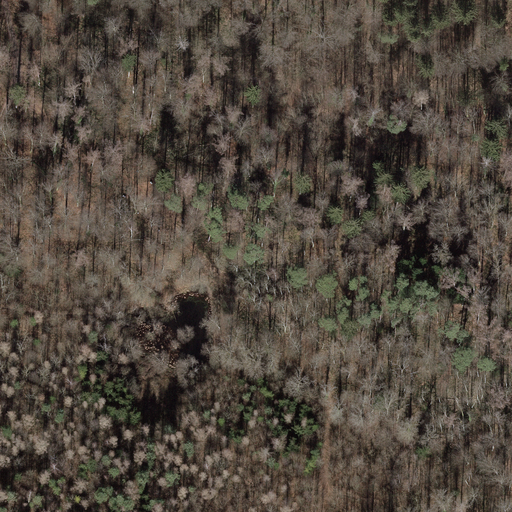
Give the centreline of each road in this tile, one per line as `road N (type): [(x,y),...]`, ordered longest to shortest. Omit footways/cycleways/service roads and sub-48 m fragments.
road 1 (track): [(19,84),(45,124),(150,198),(198,253),(315,350),(330,383),(333,427),(319,482),(324,511)]
road 2 (track): [(411,511),(166,426),(118,426),(34,469),(0,475)]
road 3 (track): [(6,0),(19,84),(0,129)]
